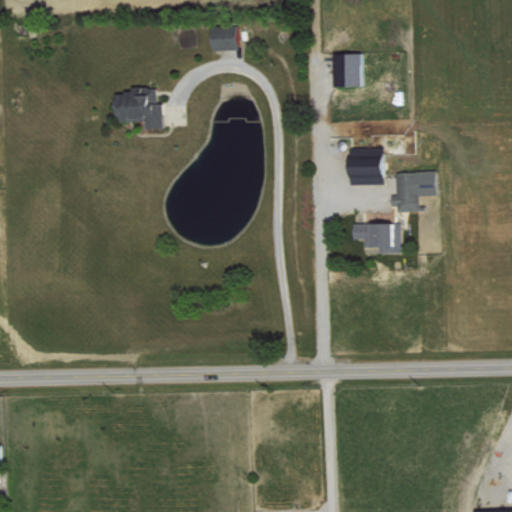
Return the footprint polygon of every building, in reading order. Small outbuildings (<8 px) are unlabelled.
[(217,48),(242,47),(241,24),(216,25),(217,48)] [(338,84),(366,84),(365,51),(337,52),(338,84)] [(168,126),(168,101),(162,101),(161,85),(136,86),(136,91),(120,91),(121,120),(150,119),(150,127),(168,126)] [(440,194),(439,169),(399,170),(399,194),(397,194),(397,210),(422,209),(422,194),(440,194)] [(403,221),(357,222),(358,237),(368,237),(368,245),(382,245),(382,252),(403,252),(403,221)]
